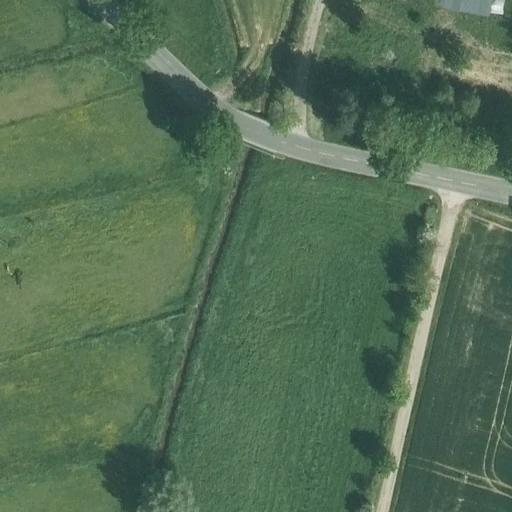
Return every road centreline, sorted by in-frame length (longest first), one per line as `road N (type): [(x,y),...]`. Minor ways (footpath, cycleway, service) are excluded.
road 1 (secondary): [(511,193),(298,147),(220,111),(104,0)]
road 2 (unknown): [(371,161),(405,0)]
